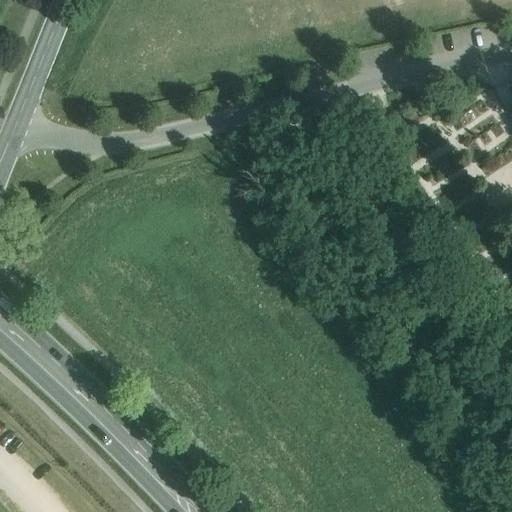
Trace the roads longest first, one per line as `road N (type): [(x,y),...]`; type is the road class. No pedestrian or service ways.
road 1 (unclassified): [(511,54),(138,140),(100,145),(17,124)]
road 2 (primary): [(0,328),(183,511)]
road 3 (secondary): [(17,124),(68,0)]
